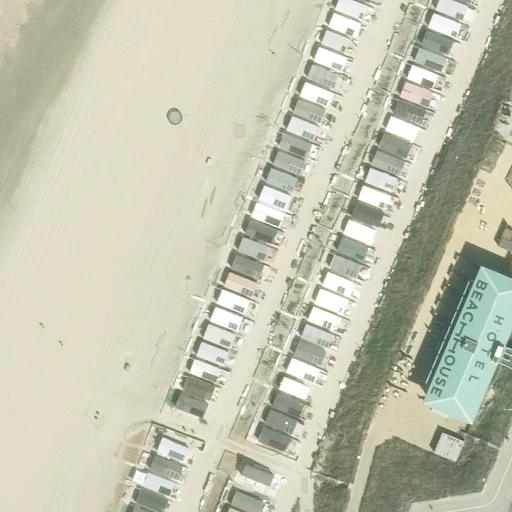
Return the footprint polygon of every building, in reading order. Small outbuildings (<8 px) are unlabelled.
[(341,0),(338,9),(365,19),(372,0),(341,0)] [(441,0),(438,10),(468,20),(474,0),(441,0)] [(414,60),(441,70),(452,39),(425,29),(414,60)] [(401,174),(431,91),(402,81),(372,164),(401,174)] [(276,236),(328,93),(304,84),(253,222),(254,222),(252,227),(276,236)] [(355,199),(334,258),(358,267),(379,208),(355,199)] [(433,403),(480,422),(511,344),(511,277),(488,268),(433,403)] [(179,407),(207,415),(232,329),(204,321),(179,407)] [(258,439),(285,450),(332,334),(304,323),(258,439)] [(147,469),(133,511),(164,511),(187,444),(162,436),(151,470),(147,469)] [(246,462),(241,474),(269,485),(274,474),(246,462)] [(227,511),(258,511),(264,498),(237,488),(227,511)]
